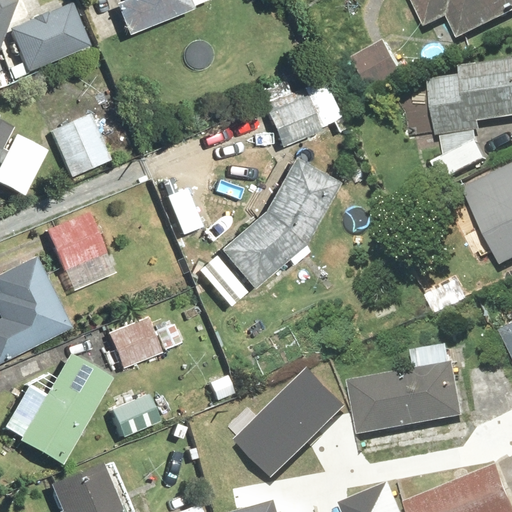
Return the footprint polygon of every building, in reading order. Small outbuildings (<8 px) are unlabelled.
[(0,0),(0,33),(12,2),(5,0),(0,0)] [(124,0),(111,5),(123,36),(187,12),(182,0),(124,0)] [(511,0),(413,0),(431,31),(454,18),(466,40),(511,14),(511,0)] [(11,27),(27,68),(87,44),(71,3),(11,27)] [(387,39),(357,56),(376,90),(406,73),(387,39)] [(466,81),(436,84),(440,133),(482,129),(481,119),(511,115),(511,61),(464,66),(466,81)] [(326,74),(260,105),(281,147),(346,116),(326,74)] [(93,115),(52,132),(70,179),(112,163),(93,115)] [(46,150),(14,134),(0,163),(0,183),(24,195),(46,150)] [(436,163),(444,181),(490,159),(481,141),(436,163)] [(258,214),(217,250),(252,289),(297,248),(337,179),(292,154),(258,214)] [(511,161),(466,183),(505,267),(511,263),(511,161)] [(88,211),(46,230),(73,291),(116,272),(88,211)] [(0,363),(66,330),(28,257),(0,271),(0,363)] [(440,315),(472,300),(463,282),(431,297),(440,315)] [(109,337),(123,368),(166,350),(151,318),(109,337)] [(55,469),(106,380),(63,356),(12,445),(55,469)] [(349,376),(358,437),(474,420),(465,359),(349,376)] [(311,375),(242,444),(274,476),(343,406),(311,375)] [(120,438),(160,419),(149,396),(138,401),(133,389),(113,399),(118,409),(109,413),(120,438)] [(511,511),(511,480),(504,462),(409,502),(413,511),(511,511)] [(116,511),(96,463),(44,485),(55,511),(116,511)] [(400,511),(388,484),(337,506),(339,511),(400,511)] [(204,511),(199,499),(168,511),(204,511)] [(269,511),(267,501),(222,511),(269,511)]
